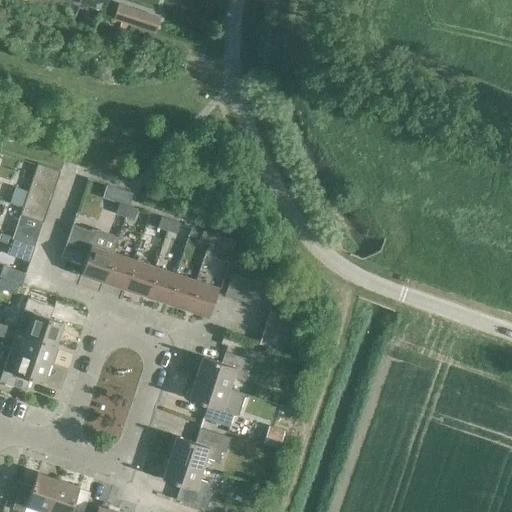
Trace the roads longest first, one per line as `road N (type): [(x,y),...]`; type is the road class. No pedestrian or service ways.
road 1 (residential): [(401,295),(346,271),(310,238),(272,172),(246,107),(236,45),(242,0)]
road 2 (residential): [(72,444),(136,465),(174,346),(110,326)]
road 3 (residential): [(110,326),(72,444)]
